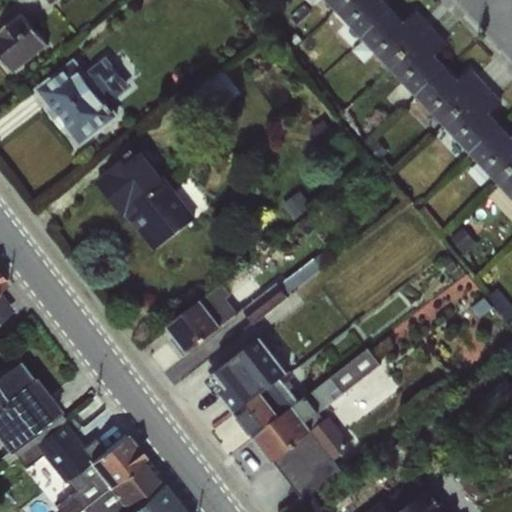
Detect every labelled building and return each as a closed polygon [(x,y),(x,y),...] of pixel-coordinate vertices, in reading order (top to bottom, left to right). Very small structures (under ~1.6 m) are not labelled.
[(326,0),(336,10),(346,0),(326,0)] [(346,0),(336,10),(362,38),(393,10),(383,0),(346,0)] [(393,10),(362,38),(363,39),(389,67),(434,29),(417,11),(405,22),(393,10)] [(23,12),(0,30),(0,57),(13,74),(49,45),(23,12)] [(284,14),(272,24),(277,29),(289,19),(284,14)] [(434,29),(389,67),(416,96),(447,68),(437,57),(450,46),(434,29)] [(74,58),(34,89),(45,103),(43,105),(66,134),(68,132),(79,147),(120,117),(74,58)] [(447,68),(416,96),(443,124),(485,84),(471,68),(458,80),(447,68)] [(221,69),(193,91),(212,114),(239,92),(221,69)] [(485,84),(443,124),(470,153),(502,126),(491,115),(503,103),(485,84)] [(511,136),(502,126),(470,153),(497,182),(511,168),(511,136)] [(140,144),(94,180),(151,253),(197,217),(140,144)] [(511,168),(497,182),(511,198),(511,168)] [(274,279),(239,305),(253,323),(288,297),(274,279)] [(223,283),(201,300),(222,326),(238,313),(227,299),(232,295),(223,283)] [(511,306),(498,289),(488,297),(507,321),(511,317),(511,306)] [(0,320),(13,309),(0,291),(0,320)] [(484,297),(471,306),(480,317),(492,308),(484,297)] [(222,326),(201,300),(166,328),(187,355),(222,327),(222,326)] [(262,341),(209,382),(235,415),(263,392),(281,378),(287,373),(262,341)] [(281,378),(263,392),(280,415),(293,404),(307,423),(335,400),(330,394),(337,388),(348,402),(387,372),(368,349),(306,397),(306,396),(298,402),(281,378)] [(18,359),(0,373),(0,442),(8,452),(13,449),(61,410),(34,375),(32,377),(18,359)] [(280,415),(263,392),(235,415),(253,438),(280,415)] [(280,415),(253,438),(271,463),(274,461),(312,431),(307,423),(293,404),(280,415)] [(61,410),(13,449),(16,454),(63,419),(61,410)] [(330,417),(312,431),(335,461),(353,447),(330,417)] [(312,431),(274,461),(303,500),(342,471),(335,461),(312,431)] [(124,433),(89,462),(99,474),(108,486),(109,487),(144,458),(124,433)] [(144,458),(109,487),(117,497),(128,511),(133,507),(161,483),(144,458)] [(99,474),(89,462),(65,481),(75,494),(99,474)] [(99,474),(75,494),(69,494),(84,507),(108,486),(99,474)] [(447,511),(419,475),(371,511),(447,511)] [(185,511),(161,483),(133,507),(135,509),(137,511),(185,511)] [(108,486),(84,507),(87,511),(99,511),(117,497),(109,487),(108,486)] [(117,497),(99,511),(131,511),(135,509),(133,507),(128,511),(117,497)]
